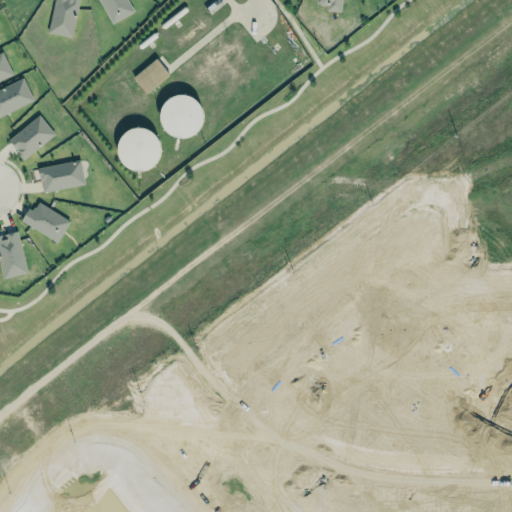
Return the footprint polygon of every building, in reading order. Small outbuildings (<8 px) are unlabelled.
[(77,0),(53,0),(48,33),(73,36),(77,0)] [(133,11),(127,0),(98,0),(111,23),(133,11)] [(315,0),(339,0),(339,9),(325,8),(326,2),(315,2),(315,0)] [(0,77),(0,50),(1,50),(11,72),(0,77)] [(169,74),(155,57),(132,76),(145,93),(169,74)] [(0,86),(21,76),(32,98),(0,114),(0,86)] [(199,135),(199,95),(160,96),(161,135),(199,135)] [(23,159),(54,134),(38,114),(7,140),(23,159)] [(155,169),(158,130),(120,127),(117,166),(155,169)] [(35,167),(76,158),(82,182),(40,191),(35,167)] [(70,221),(37,201),(32,209),(28,207),(20,220),(56,242),(70,221)] [(0,268),(0,232),(15,229),(26,271),(2,277),(0,268)]
